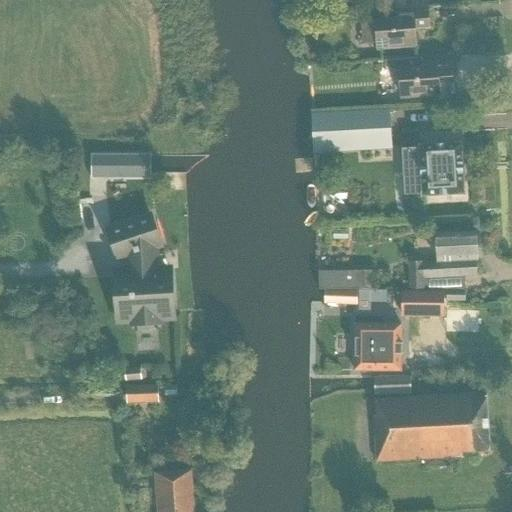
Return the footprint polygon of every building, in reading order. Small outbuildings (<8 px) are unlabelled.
[(379,50),(416,46),(415,28),(429,27),(427,7),(397,10),(398,19),(360,23),(362,45),(378,43),(379,50)] [(402,99),(440,95),(438,77),(452,76),(451,56),(421,59),(421,68),(400,70),(402,99)] [(356,112),(312,113),(313,148),(357,147),(356,112)] [(464,194),(462,144),(420,146),(420,149),(404,150),(406,194),(423,194),(423,196),(464,194)] [(151,179),(151,154),(91,154),(91,179),(151,179)] [(161,245),(152,217),(108,231),(118,259),(133,254),(135,277),(116,278),(119,316),(136,315),(136,325),(156,324),(156,314),(173,313),(170,275),(152,276),(150,249),(161,245)] [(408,263),(410,289),(412,289),(425,289),(425,278),(477,276),(476,260),(478,260),(476,232),(436,234),(438,261),(408,263)] [(319,272),(319,289),(376,288),(375,271),(319,272)] [(358,291),(325,289),(325,304),(357,305),(358,291)] [(444,317),(444,300),(444,291),(402,291),(402,317),(444,317)] [(448,301),(466,301),(466,291),(448,291),(448,301)] [(393,354),(393,324),(354,324),(354,371),(403,371),(402,354),(393,354)] [(411,376),(374,377),(374,378),(375,390),(375,395),(411,394),(411,376)] [(160,404),(159,385),(132,386),(133,404),(160,404)] [(489,451),(486,393),(376,399),(377,415),(375,416),(377,462),(461,457),(461,452),(489,451)] [(193,511),(191,471),(156,474),(158,511),(193,511)]
